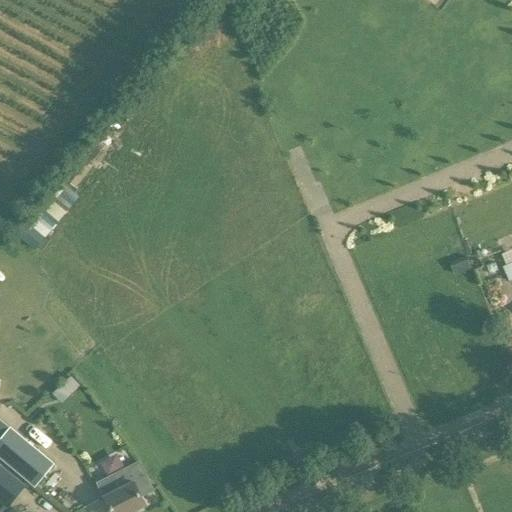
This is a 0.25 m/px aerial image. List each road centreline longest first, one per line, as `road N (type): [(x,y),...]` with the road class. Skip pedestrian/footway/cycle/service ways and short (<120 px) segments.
road 1 (residential): [(423,455),(337,237),(348,217),(511,151)]
road 2 (tertiary): [(423,455),(285,511)]
